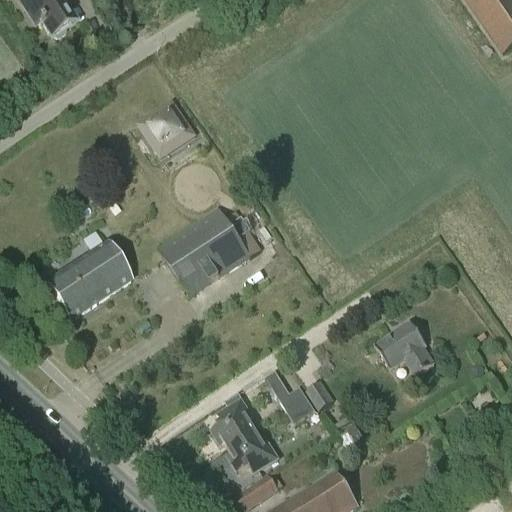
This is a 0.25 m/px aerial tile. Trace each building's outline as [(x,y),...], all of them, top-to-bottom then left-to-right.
[(57,0),(16,0),(34,27),(38,28),(40,30),(42,29),(50,42),(53,40),(54,41),(55,41),(57,42),(57,41),(64,37),(65,36),(65,35),(65,33),(74,27),(57,0)] [(511,0),(462,0),(502,56),(511,49),(511,0)] [(155,155),(187,133),(173,113),(141,134),(155,155)] [(219,213),(157,254),(189,302),(260,255),(234,216),(225,222),(219,213)] [(69,326),(130,286),(105,248),(44,287),(69,326)] [(435,369),(424,353),(426,352),(409,326),(372,350),(389,376),(404,366),(415,382),(435,369)] [(479,371),(476,371),(472,373),(470,379),(473,383),(476,384),(480,382),(482,375),(479,371)] [(319,415),(333,406),(319,385),(305,395),(319,415)] [(304,422),(314,416),(299,392),(289,398),(304,422)] [(294,428),(304,422),(289,398),(279,404),(294,428)] [(227,454),(255,436),(248,425),(252,423),(240,405),(219,418),(224,426),(210,435),(220,451),(223,449),(227,454)] [(510,439),(511,437),(511,421),(511,420),(502,426),(510,439)] [(262,448),(255,436),(227,454),(230,459),(226,461),(237,478),(251,469),(256,477),(277,464),(266,445),(262,448)] [(348,511),(356,507),(334,472),(272,511),(348,511)] [(239,511),(249,511),(277,493),(267,479),(233,503),(239,511)]
